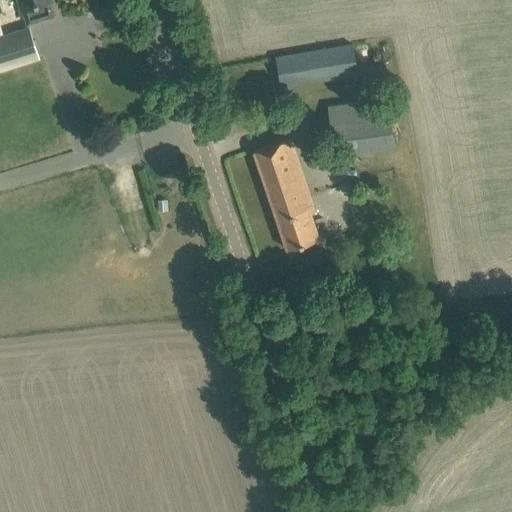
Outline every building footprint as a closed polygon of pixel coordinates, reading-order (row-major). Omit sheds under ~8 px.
[(19,0),(22,8),(23,8),(27,22),(53,14),(48,0),(19,0)] [(0,29),(0,69),(37,58),(27,27),(2,34),(0,29)] [(275,57),(280,87),(358,74),(353,44),(275,57)] [(393,148),(387,97),(327,105),(334,155),(393,148)] [(319,238),(310,213),(315,211),(290,138),(253,151),(287,249),(319,238)] [(0,299),(134,263),(109,172),(0,201),(0,299)]
